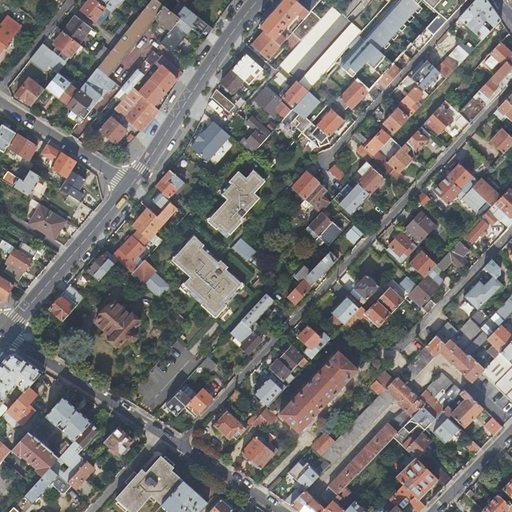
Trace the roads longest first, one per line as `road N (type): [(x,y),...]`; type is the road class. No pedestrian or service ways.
road 1 (residential): [(511,85),(178,444)]
road 2 (unknown): [(280,510),(432,370),(458,383)]
road 3 (tertiary): [(257,0),(132,183)]
road 4 (residential): [(5,332),(178,444)]
road 5 (tertiary): [(132,183),(5,332)]
road 6 (residential): [(132,183),(0,103)]
road 7 (residential): [(178,444),(282,511)]
